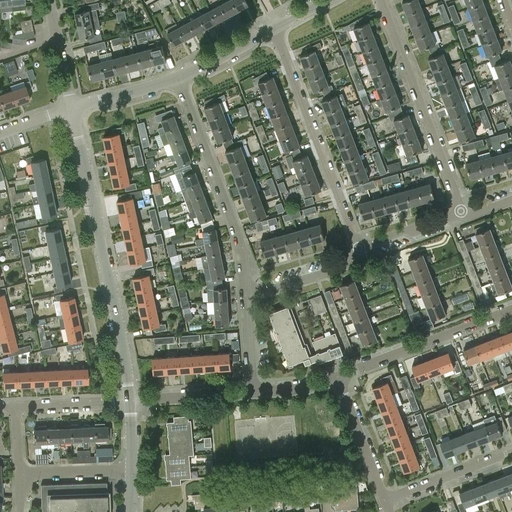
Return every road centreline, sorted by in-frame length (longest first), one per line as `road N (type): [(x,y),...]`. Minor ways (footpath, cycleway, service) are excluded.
road 1 (residential): [(129,402),(72,110)]
road 2 (residential): [(272,31),(360,246)]
road 3 (residential): [(461,213),(379,0)]
road 4 (residential): [(246,296),(238,238),(178,80)]
road 5 (residential): [(337,377),(511,311)]
road 6 (residential): [(383,500),(511,451)]
road 7 (residential): [(383,500),(337,377)]
road 8 (residential): [(246,296),(341,266),(360,246)]
road 9 (residential): [(129,402),(251,391)]
